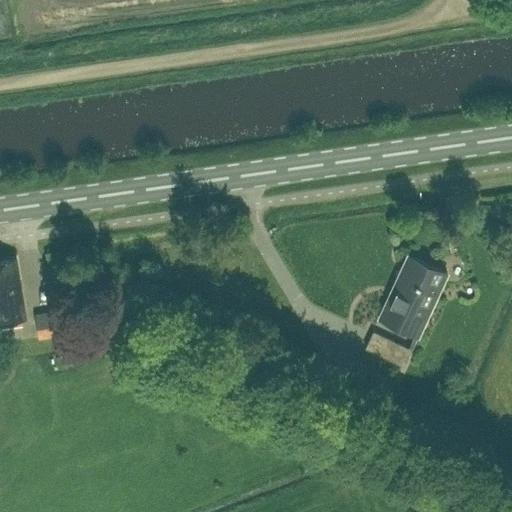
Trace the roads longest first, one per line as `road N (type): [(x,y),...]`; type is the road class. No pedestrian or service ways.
road 1 (track): [(23,235),(34,269),(82,301),(511,496)]
road 2 (primary): [(0,209),(511,135)]
